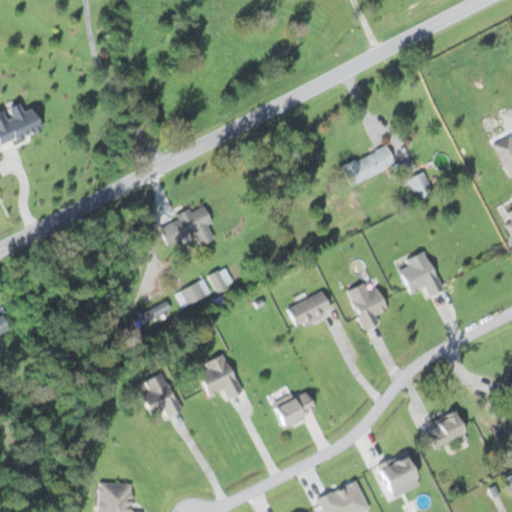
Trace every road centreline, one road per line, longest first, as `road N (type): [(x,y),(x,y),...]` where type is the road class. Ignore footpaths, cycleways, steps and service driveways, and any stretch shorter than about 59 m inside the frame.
road 1 (tertiary): [(0,247),(486,0)]
road 2 (residential): [(206,511),(348,440),(415,367),(511,312)]
